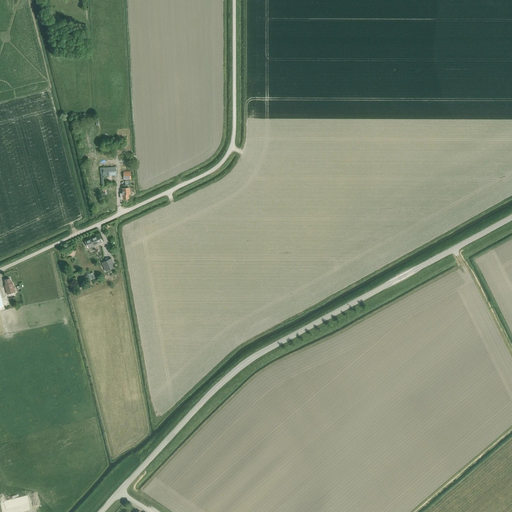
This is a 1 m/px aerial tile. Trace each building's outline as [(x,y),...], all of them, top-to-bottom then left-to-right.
[(116,166),(101,167),(102,176),(117,175),(116,166)] [(98,235),(85,241),(88,248),(98,243),(98,242),(101,240),(98,235)] [(101,262),(105,271),(115,267),(112,258),(101,262)] [(5,285),(7,295),(15,292),(12,283),(11,283),(9,279),(4,280),(5,284),(5,285)] [(8,507),(8,511),(24,511),(36,509),(34,501),(8,507)]
